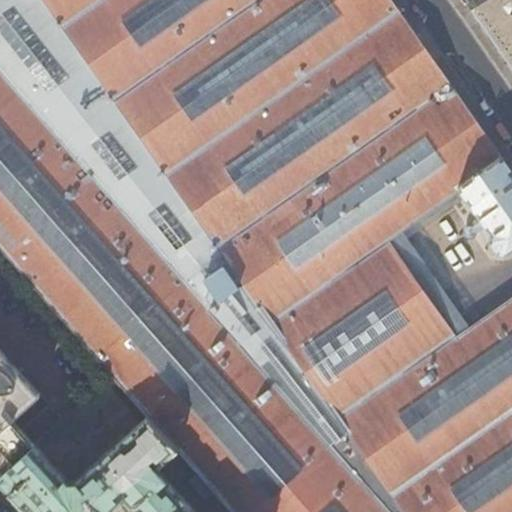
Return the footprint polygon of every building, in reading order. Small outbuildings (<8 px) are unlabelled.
[(0,0),(0,249),(147,416),(177,450),(197,473),(213,492),(231,511),(511,511),(511,300),(456,341),(385,239),(458,188),(490,234),(489,242),(497,254),(505,255),(511,250),(511,174),(500,158),(469,113),(449,85),(407,25),(398,12),(389,0),(0,0)] [(466,0),(465,2),(470,8),(483,0),(466,0)] [(511,0),(483,0),(470,8),(493,40),(511,68),(511,0)] [(0,347),(0,475),(35,443),(14,419),(41,393),(0,347)] [(35,443),(0,475),(0,481),(27,511),(110,511),(124,500),(134,511),(198,511),(158,467),(177,450),(147,416),(77,482),(71,482),(35,443)] [(206,498),(213,492),(197,473),(191,480),(206,498)]
